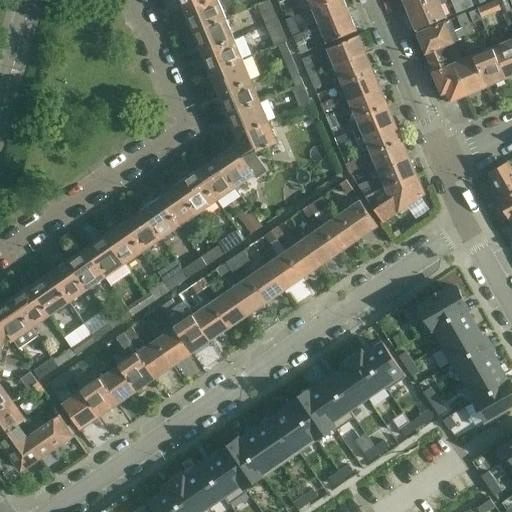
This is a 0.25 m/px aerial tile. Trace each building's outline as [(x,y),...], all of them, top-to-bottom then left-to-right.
[(212,0),(179,0),(180,2),(183,3),(187,12),(212,0)] [(217,0),(212,0),(187,12),(190,21),(189,23),(192,29),(195,30),(196,33),(226,19),(217,0)] [(333,0),(307,0),(312,9),(333,0)] [(348,14),(342,0),(333,0),(312,9),(319,26),(348,14)] [(428,0),(403,0),(407,9),(428,0)] [(428,0),(407,9),(416,30),(447,17),(442,5),(447,2),(445,0),(428,0)] [(511,11),(506,0),(498,0),(497,1),(501,11),(502,15),(511,11)] [(268,1),(257,6),(265,26),(277,21),(268,1)] [(481,19),(501,11),(497,1),(477,9),(481,19)] [(290,8),(284,11),(287,19),(293,17),(294,16),(290,8)] [(482,20),(481,19),(477,9),(468,13),(473,24),(482,20)] [(356,32),(348,14),(319,26),(300,34),(293,37),(300,55),(308,52),(304,43),(322,35),(326,44),(356,32)] [(474,34),(465,14),(457,17),(465,38),(474,34)] [(293,37),(300,34),(293,17),(287,19),(286,20),(293,37)] [(235,39),(226,19),(196,33),(196,35),(195,37),(197,43),(200,44),(204,53),(235,39)] [(269,35),(274,47),(278,45),(285,42),(277,21),(265,26),(265,27),(248,34),(252,42),(269,35)] [(418,34),(430,65),(440,61),(435,50),(447,46),(457,41),(448,21),(418,34)] [(365,54),(358,36),(327,49),(335,67),(365,54)] [(243,60),(235,39),(204,53),(208,62),(207,64),(209,71),(212,72),(213,72),(212,73),(243,60)] [(511,40),(494,48),(506,77),(511,74),(511,40)] [(457,41),(447,46),(450,53),(460,49),(457,41)] [(278,45),(286,66),(294,63),(285,42),(278,45)] [(430,65),(432,68),(446,102),(454,99),(456,101),(464,97),(465,94),(466,94),(454,65),(450,53),(447,46),(435,50),(440,61),(430,65)] [(494,48),(474,56),(486,85),(493,82),(495,84),(503,81),(505,78),(506,77),(494,48)] [(372,71),(365,54),(335,67),(342,84),(372,71)] [(309,56),(301,59),(309,78),(317,74),(309,56)] [(474,56),(454,65),(466,94),(474,91),(476,92),(484,89),(485,86),(486,85),(474,56)] [(243,60),(212,73),(213,76),(211,79),(214,85),(217,86),(220,94),(251,81),(242,61),(244,60),(243,60)] [(294,63),(286,66),(295,87),(302,84),(294,63)] [(380,89),(372,71),(342,84),(349,102),(380,89)] [(321,85),(317,74),(309,78),(314,88),(321,85)] [(260,102),(251,81),(220,94),(225,104),(223,106),(226,113),(229,114),(229,115),(260,102)] [(302,84),(295,87),(290,89),(300,110),(311,105),(302,84)] [(387,106),(380,89),(349,102),(356,119),(387,106)] [(335,98),(320,105),(324,112),(339,106),(335,98)] [(269,122),(260,102),(229,115),(230,117),(229,120),(231,126),(234,128),(238,135),(269,122)] [(356,119),(364,136),(394,124),(387,106),(356,119)] [(333,112),(325,116),(331,130),(339,126),(333,112)] [(241,144),(234,148),(241,158),(242,158),(259,161),(254,153),(267,148),(278,143),(269,122),(238,135),(241,144)] [(402,141),(394,124),(364,136),(371,153),(402,141)] [(352,131),(334,138),(337,147),(355,139),(352,131)] [(341,155),(358,148),(355,139),(337,147),(341,155)] [(409,158),(402,141),(371,153),(378,171),(409,158)] [(216,161),(234,188),(254,175),(257,179),(267,172),(259,161),(242,158),(241,158),(234,148),(227,154),(223,153),(218,156),(218,160),(216,161)] [(416,175),(409,158),(378,171),(386,188),(416,175)] [(216,201),(234,188),(216,161),(215,162),(211,161),(205,165),(205,169),(198,174),(216,201)] [(353,161),(345,165),(348,172),(353,181),(360,178),(353,161)] [(511,170),(508,164),(490,174),(502,197),(499,199),(501,202),(511,196),(511,170)] [(180,188),(198,215),(199,215),(198,213),(207,207),(216,201),(198,174),(190,179),(187,179),(181,182),(181,186),(179,187),(180,188)] [(383,223),(410,204),(421,197),(422,190),(416,175),(386,188),(374,193),(365,197),(383,223)] [(352,190),(345,180),(338,185),(345,195),(352,190)] [(369,180),(357,185),(365,197),(374,193),(369,180)] [(180,228),(198,215),(180,188),(178,189),(175,188),(170,191),(170,195),(162,200),(180,228)] [(511,196),(501,202),(511,222),(511,196)] [(162,240),(180,228),(162,200),(154,205),(151,205),(145,209),(145,212),(143,213),(162,240)] [(359,240),(377,227),(360,201),(341,214),(359,240)] [(143,253),(162,240),(143,213),(142,214),(138,213),(133,217),(132,220),(124,225),(143,253)] [(341,214),(322,227),(340,253),(359,240),(341,214)] [(125,266),(143,253),(124,225),(117,231),(113,230),(108,234),(108,237),(106,238),(125,266)] [(278,227),(271,231),(277,239),(283,235),(278,227)] [(322,265),(340,253),(322,227),(304,240),(322,265)] [(219,245),(224,254),(244,241),(237,231),(218,244),(219,245)] [(271,231),(264,236),(270,244),(277,239),(271,231)] [(125,266),(106,238),(104,239),(101,239),(95,242),(95,246),(87,251),(106,278),(111,287),(130,274),(125,266)] [(303,278),(322,265),(304,240),(286,252),(303,278)] [(224,254),(219,245),(201,257),(207,266),(224,254)] [(87,291),(106,278),(87,251),(80,256),(77,256),(71,259),(71,262),(69,264),(87,291)] [(250,262),(242,251),(234,257),(241,267),(250,262)] [(285,291),(303,278),(286,252),(267,265),(285,291)] [(207,266),(201,257),(182,270),(188,279),(207,266)] [(225,263),(232,273),(241,267),(234,257),(225,263)] [(69,304),(87,291),(69,264),(67,265),(64,264),(59,267),(59,270),(50,276),(69,304)] [(266,303),(285,291),(267,265),(248,278),(266,303)] [(169,292),(188,279),(182,270),(181,268),(162,281),(169,292)] [(50,316),(69,304),(50,276),(42,282),(39,281),(34,284),(34,288),(32,288),(32,287),(31,288),(50,316)] [(248,316),(266,303),(248,278),(230,291),(248,316)] [(149,290),(150,292),(145,295),(151,304),(169,292),(162,281),(149,290)] [(419,308),(412,312),(420,327),(425,334),(434,329),(435,328),(467,310),(469,309),(467,306),(463,298),(456,287),(448,291),(446,288),(437,293),(426,299),(428,303),(419,308)] [(50,316),(31,288),(29,289),(26,288),(21,292),(21,295),(12,301),(31,328),(48,315),(50,317),(50,316)] [(229,329),(248,316),(230,291),(212,303),(229,329)] [(127,309),(132,317),(151,304),(145,295),(137,301),(135,299),(125,306),(127,309)] [(177,306),(172,299),(160,307),(165,315),(177,306)] [(37,337),(31,328),(12,301),(5,306),(2,305),(0,306),(0,322),(12,341),(18,350),(37,337)] [(212,303),(193,316),(211,341),(229,329),(212,303)] [(148,315),(153,323),(165,315),(160,307),(148,315)] [(132,317),(127,309),(109,322),(114,329),(132,317)] [(467,310),(435,328),(439,336),(444,344),(475,325),(467,310)] [(192,354),(211,341),(193,316),(183,323),(179,317),(170,322),(175,329),(192,354)] [(0,363),(5,365),(6,359),(8,352),(2,351),(7,334),(11,341),(12,341),(0,322),(0,363)] [(114,329),(109,322),(90,334),(95,342),(114,329)] [(444,344),(440,346),(446,357),(451,366),(456,364),(487,345),(487,344),(486,344),(481,335),(476,327),(475,325),(444,344)] [(131,327),(123,332),(131,343),(139,338),(131,327)] [(173,367),(192,354),(175,329),(156,342),(173,367)] [(137,392),(155,379),(138,354),(131,343),(123,332),(116,337),(130,359),(119,366),(137,392)] [(76,355),(95,342),(90,334),(90,335),(89,333),(70,346),(76,355)] [(397,336),(393,338),(399,348),(403,346),(406,344),(400,334),(397,336)] [(139,338),(131,343),(138,354),(155,379),(173,367),(156,342),(146,348),(139,338)] [(372,350),(365,355),(386,386),(388,389),(394,385),(406,377),(403,373),(382,343),(372,350)] [(487,345),(456,364),(465,381),(497,363),(492,354),(487,345)] [(69,347),(71,349),(53,361),(58,367),(76,355),(70,346),(69,347)] [(352,358),(343,365),(345,369),(366,399),(386,386),(365,355),(363,353),(362,351),(352,358)] [(406,352),(399,356),(406,367),(413,362),(406,352)] [(102,367),(93,353),(85,358),(95,372),(102,367)] [(40,380),(58,367),(53,361),(51,358),(33,370),(40,380)] [(79,362),(89,376),(95,372),(85,358),(79,362)] [(6,359),(5,365),(20,369),(21,363),(6,359)] [(413,362),(406,367),(413,377),(420,373),(413,362)] [(497,363),(465,381),(466,382),(476,399),(508,381),(497,363)] [(100,379),(118,405),(137,392),(119,366),(100,379)] [(336,375),(329,380),(350,410),(366,399),(345,369),(337,374),(336,375)] [(67,370),(48,384),(53,391),(72,378),(67,370)] [(30,373),(20,380),(27,390),(37,383),(30,373)] [(100,417),(118,405),(100,379),(82,392),(100,417)] [(319,386),(311,392),(335,426),(337,430),(351,421),(355,418),(350,410),(329,380),(319,386)] [(476,399),(474,401),(486,421),(511,406),(511,383),(510,380),(508,381),(476,399)] [(0,386),(0,409),(11,402),(0,386)] [(430,388),(424,392),(430,402),(437,397),(430,388)] [(300,397),(291,403),(292,405),(315,439),(316,439),(323,434),(335,426),(311,392),(310,390),(300,397)] [(81,430),(100,417),(82,392),(63,405),(81,430)] [(437,397),(430,402),(437,411),(437,412),(444,407),(437,397)] [(0,436),(24,420),(11,402),(0,409),(0,436)] [(40,458),(73,435),(50,402),(41,408),(50,422),(46,425),(38,414),(31,419),(33,423),(38,430),(26,438),(40,458)] [(283,411),(275,417),(298,451),(299,450),(315,439),(292,405),(283,411)] [(428,411),(420,416),(425,423),(433,417),(428,411)] [(420,416),(410,423),(415,430),(425,423),(420,416)] [(450,416),(443,420),(446,425),(450,430),(457,426),(453,420),(450,416)] [(266,423),(257,429),(281,463),(292,455),(298,451),(275,417),(266,423)] [(28,426),(24,420),(0,436),(0,440),(1,441),(0,442),(0,444),(4,450),(7,450),(21,471),(40,458),(26,438),(38,430),(33,423),(28,426)] [(410,423),(400,430),(405,436),(415,430),(410,423)] [(247,436),(240,441),(263,475),(281,463),(257,429),(247,436)] [(229,446),(219,452),(221,454),(244,488),(258,478),(263,475),(240,441),(239,439),(229,446)] [(384,441),(374,447),(379,454),(389,447),(384,441)] [(374,447),(365,454),(369,461),(379,454),(374,447)] [(213,460),(204,466),(225,496),(230,504),(238,498),(247,492),(244,488),(221,454),(213,460)] [(349,465),(339,472),(344,479),(353,472),(349,465)] [(195,472),(187,478),(207,508),(225,496),(204,466),(195,472)] [(339,472),(329,479),(334,485),(344,479),(339,472)] [(484,475),(481,476),(488,486),(495,482),(488,472),(484,475)] [(184,474),(165,487),(167,491),(181,511),(201,511),(207,508),(187,478),(184,474)] [(495,482),(488,486),(495,496),(501,491),(495,482)] [(313,490),(303,496),(308,503),(318,496),(313,490)] [(181,511),(167,491),(149,503),(155,511),(181,511)] [(303,496),(293,503),(298,510),(308,503),(303,496)] [(490,500),(480,507),(484,511),(486,511),(495,507),(490,500)]
